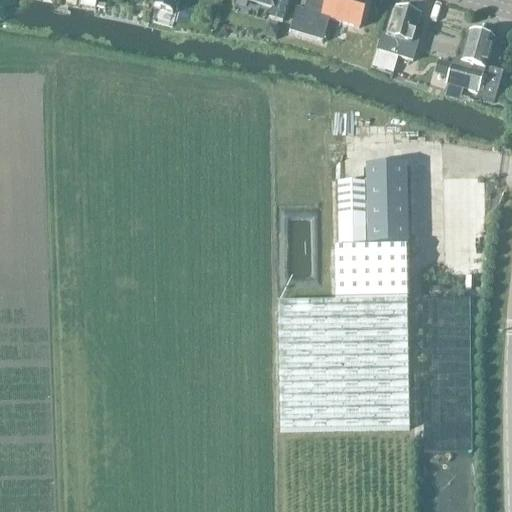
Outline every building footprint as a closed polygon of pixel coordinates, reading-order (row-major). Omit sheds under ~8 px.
[(155,0),(153,9),(168,14),(172,1),(172,0),(155,0)] [(287,0),(242,0),(247,1),(246,4),(271,11),(268,19),(281,23),(287,0)] [(367,1),(365,0),(327,0),(327,2),(319,0),(307,0),(304,12),(297,10),(289,34),(322,44),(329,20),(359,29),(367,1)] [(421,32),(415,31),(420,16),(396,9),(388,38),(381,36),(376,52),(379,53),(376,64),(375,68),(391,73),(393,70),(396,59),(412,64),(421,32)] [(485,71),(494,40),(484,37),(483,34),(476,32),(474,34),(470,33),(461,65),(485,71)] [(488,79),(488,77),(452,66),(446,87),(483,97),(482,103),(493,105),(500,82),(488,79)] [(342,138),(342,147),(362,147),(361,138),(342,138)] [(406,169),(365,170),(366,188),(367,250),(408,249),(406,169)] [(337,188),(339,253),(363,253),(363,250),(367,250),(366,188),(337,188)] [(363,253),(339,253),(334,253),(335,305),(407,304),(405,252),(363,253)] [(407,304),(335,305),(278,307),(281,434),(410,432),(407,304)]
